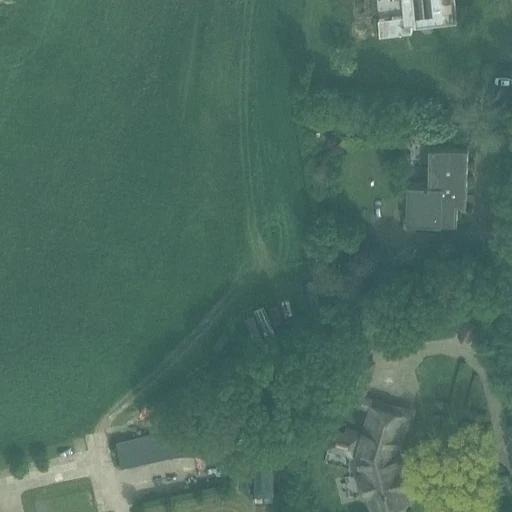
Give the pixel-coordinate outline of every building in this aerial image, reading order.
[(416,0),(420,25),(457,22),(454,0),(416,0)] [(410,31),(408,15),(379,19),(381,34),(410,31)] [(408,221),(437,222),(457,223),(458,194),(467,194),(468,148),(430,147),(429,184),(409,183),(408,221)] [(265,196),(266,223),(276,223),(276,196),(265,196)] [(373,363),(350,356),(340,388),(363,395),(373,363)] [(392,511),(401,511),(404,510),(406,507),(406,503),(408,502),(405,489),(409,488),(408,481),(403,482),(395,450),(400,432),(405,429),(410,414),(371,403),(357,452),(365,458),(369,473),(360,475),(360,473),(358,473),(364,495),(369,494),(373,511),(388,507),(390,510),(392,511)] [(180,448),(201,443),(197,429),(177,433),(180,448)] [(334,431),(330,446),(352,453),(356,437),(334,431)] [(198,511),(217,511),(214,499),(196,504),(198,511)]
